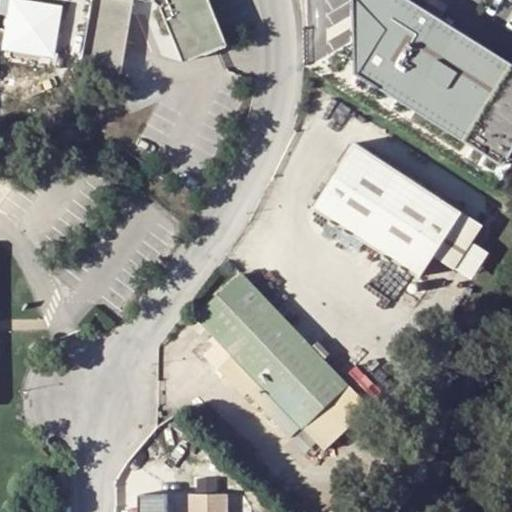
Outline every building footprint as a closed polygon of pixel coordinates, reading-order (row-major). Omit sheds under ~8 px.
[(92,0),(81,68),(124,75),(136,0),(139,0),(156,3),(162,8),(184,64),(228,46),(209,0),(92,0)] [(11,4),(3,51),(35,56),(50,59),(58,12),(11,4)] [(35,56),(3,51),(0,66),(32,71),(35,56)] [(485,219),(358,135),(316,201),(424,274),(436,258),(455,268),(485,219)] [(346,386),(243,276),(198,317),(215,336),(200,350),(245,398),(250,394),(291,437),(346,386)] [(54,473),(55,493),(68,492),(68,473),(54,473)] [(331,511),(389,511),(374,497),(362,509),(348,495),(331,511)] [(226,511),(226,497),(188,497),(188,511),(226,511)]
